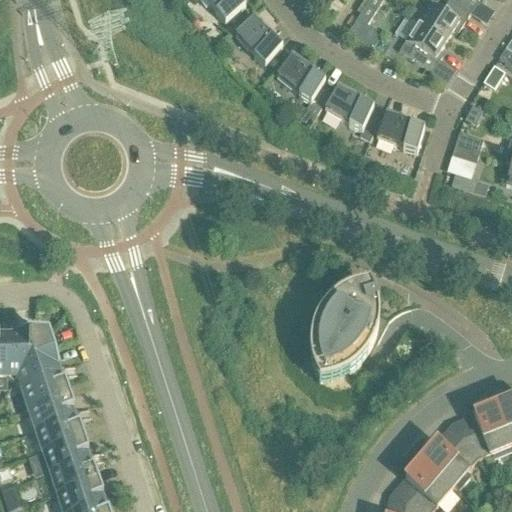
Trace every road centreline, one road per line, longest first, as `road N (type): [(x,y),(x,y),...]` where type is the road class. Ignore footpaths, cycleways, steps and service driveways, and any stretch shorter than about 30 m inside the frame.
road 1 (residential): [(182,165),(240,177),(511,280)]
road 2 (residential): [(206,511),(108,209)]
road 3 (residential): [(0,296),(51,296),(73,307),(148,511)]
road 4 (residential): [(358,511),(367,480),(398,440),(445,405),(511,373)]
road 5 (residential): [(448,112),(378,81),(273,0)]
road 6 (residential): [(72,127),(32,0)]
road 7 (residential): [(448,112),(511,11)]
